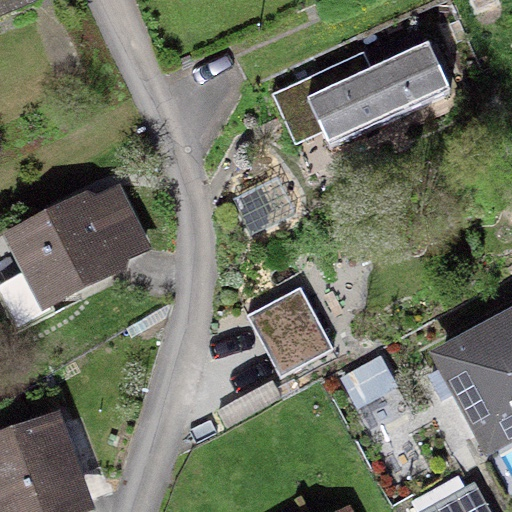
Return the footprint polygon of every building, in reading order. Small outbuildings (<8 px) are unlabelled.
[(409,51),(285,107),(310,161),(433,105),(409,51)] [(109,183),(0,235),(0,259),(25,311),(143,253),(109,183)] [(295,291),(238,320),(270,383),(327,354),(295,291)] [(511,309),(435,350),(486,447),(511,433),(511,309)] [(43,415),(0,429),(0,511),(53,511),(75,505),(43,415)] [(485,511),(471,485),(418,511),(485,511)]
